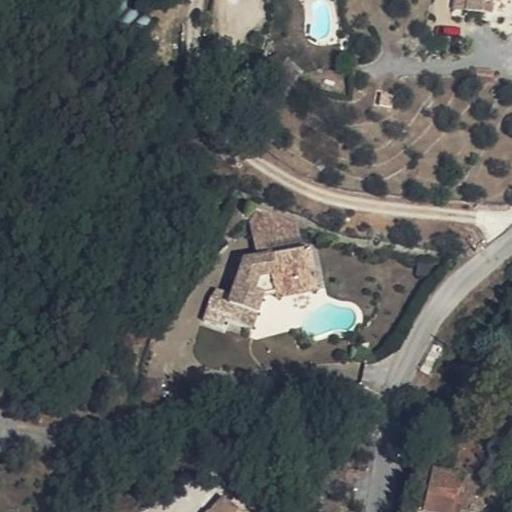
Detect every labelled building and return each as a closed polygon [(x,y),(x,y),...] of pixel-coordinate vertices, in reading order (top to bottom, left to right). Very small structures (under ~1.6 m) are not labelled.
[(472,11),(474,0),(462,0),(461,10),(472,11)] [(474,0),(472,11),(496,15),(500,3),(507,5),(508,0),(474,0)] [(511,59),(511,44),(499,41),(495,66),(509,70),(511,59)] [(284,145),(272,139),(260,165),(272,171),(284,145)] [(297,151),(284,145),(272,171),(285,177),(297,151)] [(272,224),(270,223),(262,229),(263,268),(311,263),(308,234),(272,224)] [(319,289),(318,263),(311,263),(263,268),(255,269),(237,301),(228,296),(219,301),(208,324),(229,333),(233,327),(255,335),(268,305),(278,305),(277,294),(319,289)] [(321,309),(319,289),(277,294),(278,305),(278,314),(321,309)] [(464,478),(439,472),(432,501),(457,507),(464,478)] [(241,511),(225,497),(212,511),(241,511)]
